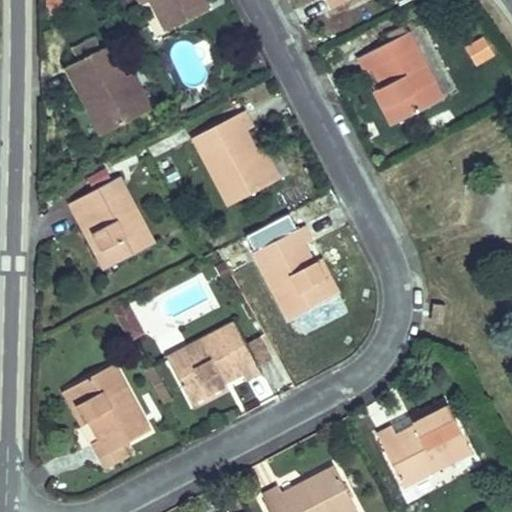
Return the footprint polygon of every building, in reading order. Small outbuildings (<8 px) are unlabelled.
[(45,0),(46,13),(62,13),(61,0),(45,0)] [(152,0),(168,29),(208,9),(203,0),(149,0),(150,1),(151,0),(152,0)] [(328,0),(333,8),(349,0),(328,0)] [(358,57),(376,92),(382,89),(399,122),(443,100),(408,32),(358,57)] [(470,45),(480,63),(494,55),(484,37),(470,45)] [(103,135),(145,113),(126,75),(123,77),(108,46),(68,67),(103,135)] [(132,72),(126,75),(145,113),(151,110),(132,72)] [(382,89),(376,92),(393,125),(399,122),(382,89)] [(229,205),(273,182),(256,151),(245,130),(253,126),(245,110),(193,137),(229,205)] [(256,151),(273,182),(279,179),(262,147),(256,151)] [(105,168),(85,175),(89,187),(109,179),(105,168)] [(119,177),(70,203),(78,218),(85,214),(112,266),(155,243),(119,177)] [(85,214),(78,218),(106,269),(112,266),(85,214)] [(254,252),(289,319),(334,296),(316,262),(313,263),(304,245),(312,240),(305,226),(254,252)] [(316,262),(334,296),(340,292),(322,259),(316,262)] [(110,305),(116,315),(125,310),(120,300),(110,305)] [(435,303),(432,322),(443,324),(446,305),(435,303)] [(129,308),(125,310),(116,315),(129,339),(143,332),(129,308)] [(260,372),(258,367),(245,344),(234,323),(168,358),(191,401),(225,383),(224,381),(241,371),(246,379),(260,372)] [(245,344),(258,367),(273,360),(260,336),(245,344)] [(114,364),(69,388),(87,422),(90,421),(100,439),(91,443),(99,458),(100,457),(128,442),(149,431),(114,364)] [(153,365),(145,370),(163,403),(171,399),(153,365)] [(225,383),(191,401),(195,409),(229,391),(225,383)] [(87,422),(69,388),(64,391),(82,425),(87,422)] [(414,424),(448,406),(445,401),(411,418),(414,424)] [(471,451),(448,406),(414,424),(411,418),(378,435),(403,485),(471,451)] [(128,442),(100,457),(107,468),(134,454),(128,442)] [(271,511),(354,511),(357,510),(335,467),(282,494),(278,486),(263,494),(271,511)]
